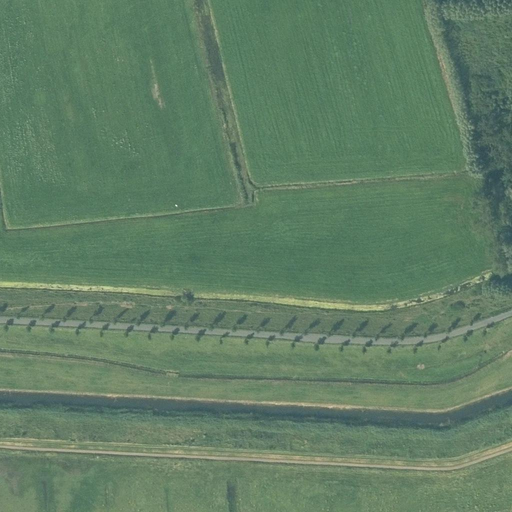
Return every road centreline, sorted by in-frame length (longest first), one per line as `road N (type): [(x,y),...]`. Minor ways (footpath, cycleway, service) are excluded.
road 1 (unclassified): [(0,321),(389,342),(451,335),(511,313)]
road 2 (unknown): [(0,447),(433,471),(511,450)]
